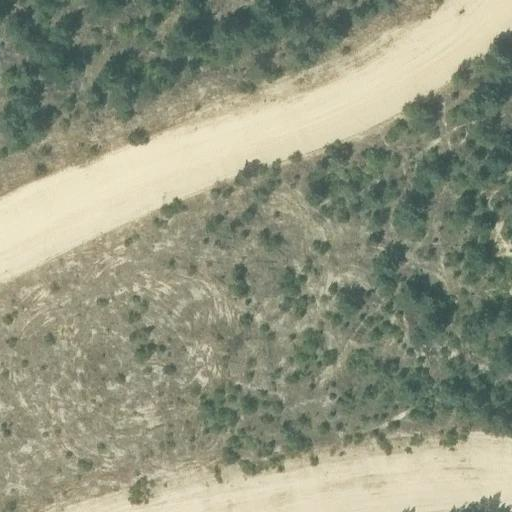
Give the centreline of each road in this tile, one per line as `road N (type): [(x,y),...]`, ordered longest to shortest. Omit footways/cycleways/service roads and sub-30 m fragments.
road 1 (track): [(509,0),(437,58),(340,110),(151,175),(0,243)]
road 2 (track): [(349,511),(412,500),(511,497)]
